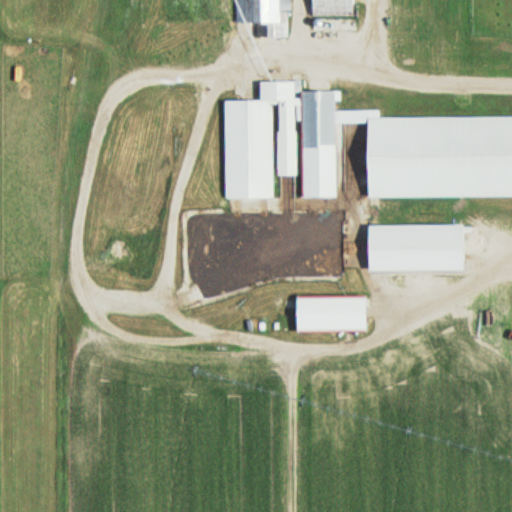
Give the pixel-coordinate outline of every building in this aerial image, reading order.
[(279,22),(278,0),(236,0),(236,22),(279,22)] [(353,16),(353,0),(311,0),(312,15),(353,16)] [(225,197),(274,197),(274,105),(278,105),(277,175),(296,175),(297,81),(262,81),(262,100),(225,100),(225,197)] [(302,196),(336,196),(336,90),(302,90),(302,196)] [(368,225),(368,270),(463,269),(463,224),(368,225)] [(365,297),(296,297),(296,329),(365,329),(365,297)]
